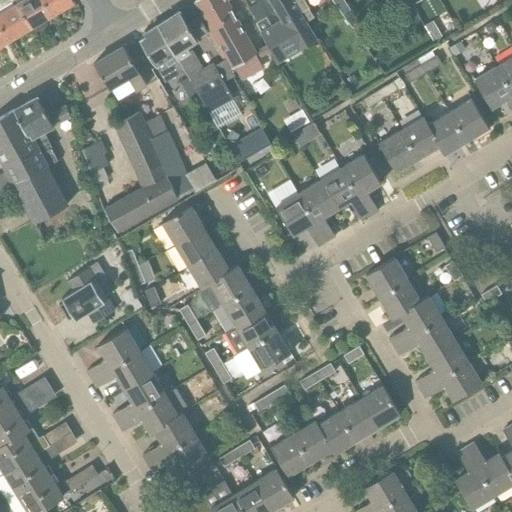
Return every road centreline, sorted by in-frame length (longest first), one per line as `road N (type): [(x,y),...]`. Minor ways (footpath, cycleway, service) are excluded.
road 1 (residential): [(150,511),(0,263)]
road 2 (residential): [(433,431),(325,257)]
road 3 (residential): [(325,257),(467,174)]
road 4 (residential): [(325,257),(275,276),(221,189)]
road 5 (residential): [(332,511),(336,489),(433,431)]
road 6 (residential): [(0,99),(109,33)]
